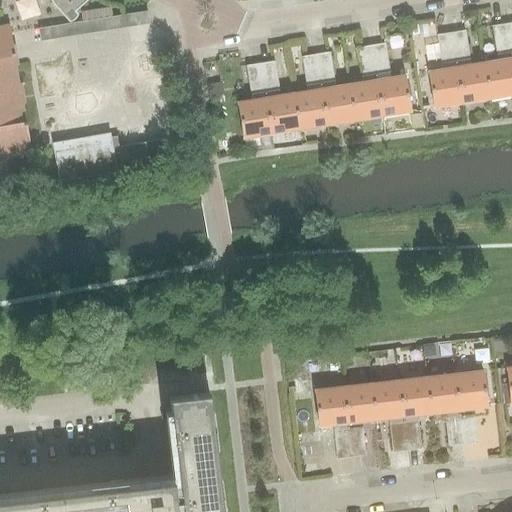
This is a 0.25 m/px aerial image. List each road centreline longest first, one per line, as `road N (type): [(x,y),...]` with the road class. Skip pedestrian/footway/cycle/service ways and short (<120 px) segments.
road 1 (residential): [(223,0),(226,28),(408,0)]
road 2 (residential): [(306,511),(313,501),(511,480)]
